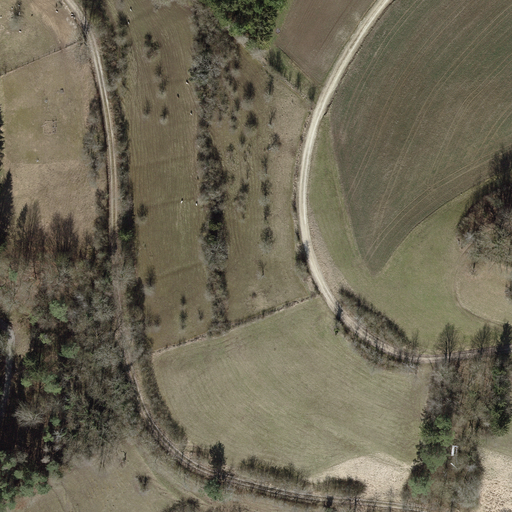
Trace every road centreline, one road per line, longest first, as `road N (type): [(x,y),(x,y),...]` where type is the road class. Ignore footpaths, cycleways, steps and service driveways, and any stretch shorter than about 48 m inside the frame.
road 1 (track): [(70,0),(92,32),(110,129),(122,338),(150,419),(172,447),(217,475),(447,511)]
road 2 (track): [(387,0),(346,52),(308,141),(305,230),(327,295),(363,333),(415,357),(478,354),(511,343)]
road 3 (track): [(511,321),(476,311),(459,298),(452,278),(453,257),(469,240),(511,220)]
